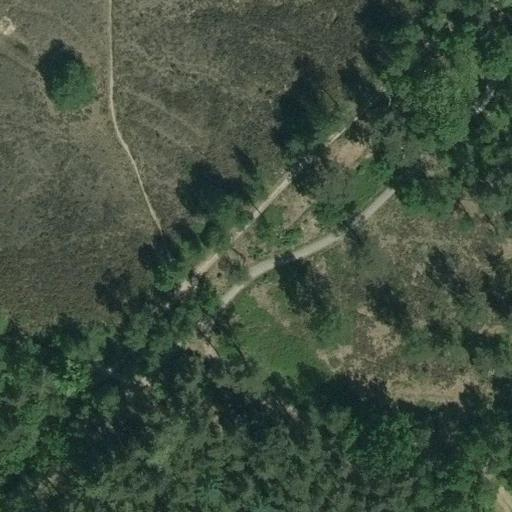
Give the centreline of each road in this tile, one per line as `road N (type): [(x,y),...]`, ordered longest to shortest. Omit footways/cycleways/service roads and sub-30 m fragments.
road 1 (track): [(168,357),(371,441),(351,511)]
road 2 (track): [(511,443),(450,464),(371,441)]
